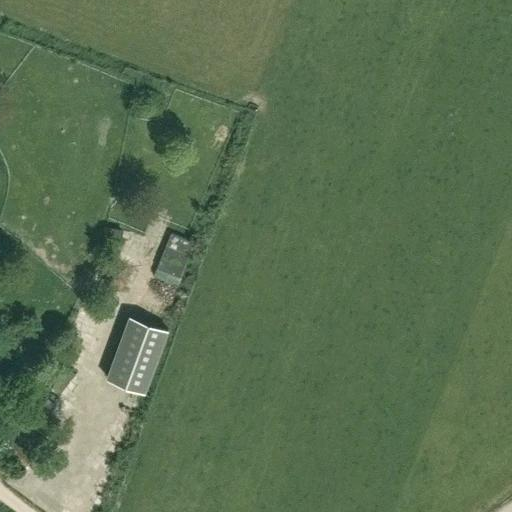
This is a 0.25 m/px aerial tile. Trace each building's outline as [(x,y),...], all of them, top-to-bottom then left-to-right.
[(99,220),(98,240),(116,241),(117,221),(99,220)] [(158,309),(168,293),(153,284),(143,300),(158,309)] [(82,335),(90,319),(71,310),(63,325),(82,335)] [(130,316),(107,378),(144,391),(166,329),(130,316)] [(94,413),(115,428),(134,400),(113,385),(94,413)] [(50,397),(43,407),(51,412),(58,402),(50,397)]
